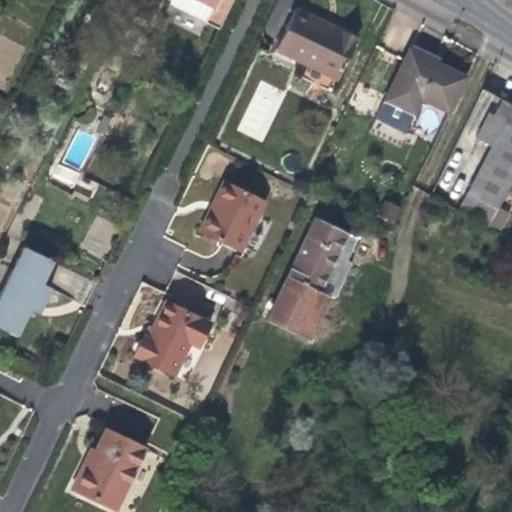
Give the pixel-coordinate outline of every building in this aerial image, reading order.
[(166,0),(166,1),(217,26),(229,0),(166,0)] [(337,77),(354,40),(326,27),(293,11),(275,48),(337,77)] [(421,99),(448,112),(465,77),(425,57),(408,48),(375,116),(396,127),(395,129),(402,133),(408,132),(409,129),(406,128),(421,99)] [(495,210),(505,192),(511,177),(511,108),(499,102),(491,117),(503,124),(466,194),(495,210)] [(240,253),(243,247),(260,215),(267,202),(224,180),(214,198),(217,200),(212,209),(209,207),(197,230),(240,253)] [(396,222),(401,208),(384,202),(380,216),(396,222)] [(310,217),(268,321),(314,339),(356,235),(310,217)] [(39,256),(21,247),(0,290),(0,329),(2,331),(13,336),(27,309),(36,313),(40,305),(48,288),(39,284),(50,262),(39,256)] [(206,324),(161,302),(159,307),(144,338),(140,336),(134,349),(130,356),(171,375),(187,343),(196,347),(202,334),(206,324)] [(83,465),(72,489),(114,509),(143,449),(105,431),(91,460),(88,467),(83,465)]
